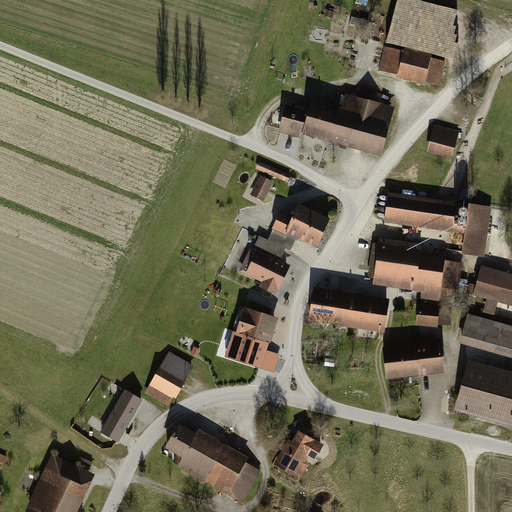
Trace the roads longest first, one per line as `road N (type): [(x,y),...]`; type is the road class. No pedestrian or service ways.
road 1 (unclassified): [(0,47),(286,161),(359,200),(303,292),(295,360)]
road 2 (residential): [(266,394),(220,394),(175,414),(143,442),(110,511)]
road 3 (unclassified): [(322,406),(511,452)]
road 4 (track): [(389,422),(379,348),(393,293)]
